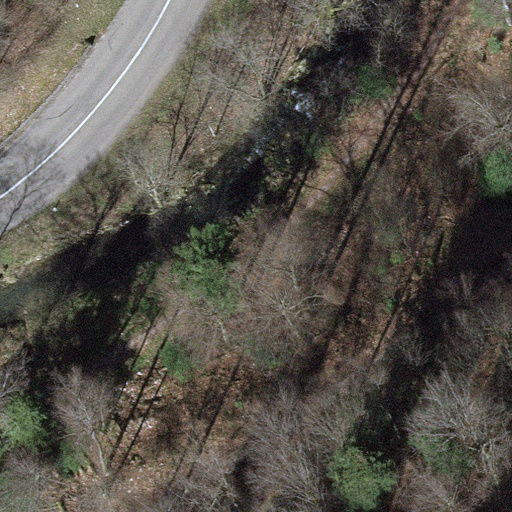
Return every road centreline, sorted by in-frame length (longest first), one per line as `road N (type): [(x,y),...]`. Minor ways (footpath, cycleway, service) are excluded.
road 1 (track): [(511,271),(444,329),(185,511)]
road 2 (secondary): [(169,0),(66,139),(0,193)]
